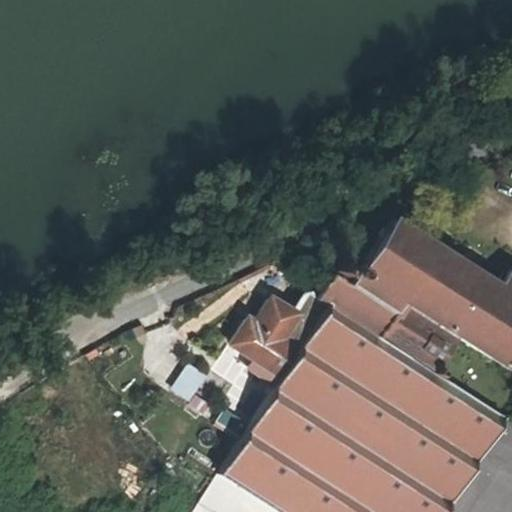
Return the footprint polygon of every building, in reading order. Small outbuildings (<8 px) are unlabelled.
[(334,293),(324,306),(452,389),(476,354),(511,373),(511,278),(505,290),(388,216),(347,273),(337,278),(334,280),(332,285),(332,289),(334,293)] [(324,306),(310,296),(297,310),(277,298),(261,323),(248,316),(228,345),(240,354),(234,363),(276,389),(324,306)] [(324,306),(276,389),(220,476),(228,481),(277,511),(459,511),(511,431),(511,428),(452,389),(324,306)] [(187,361),(165,387),(184,402),(205,376),(187,361)] [(277,511),(228,481),(209,511),(277,511)]
